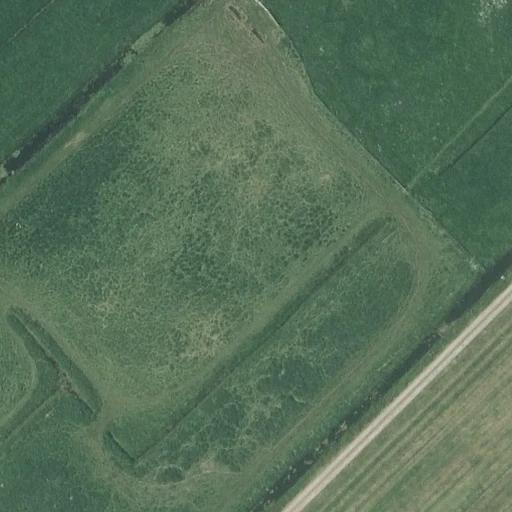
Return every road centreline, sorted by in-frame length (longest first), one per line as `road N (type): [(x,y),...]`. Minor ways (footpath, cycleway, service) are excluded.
road 1 (track): [(222,504),(405,310),(420,236),(393,199)]
road 2 (track): [(287,511),(511,290)]
